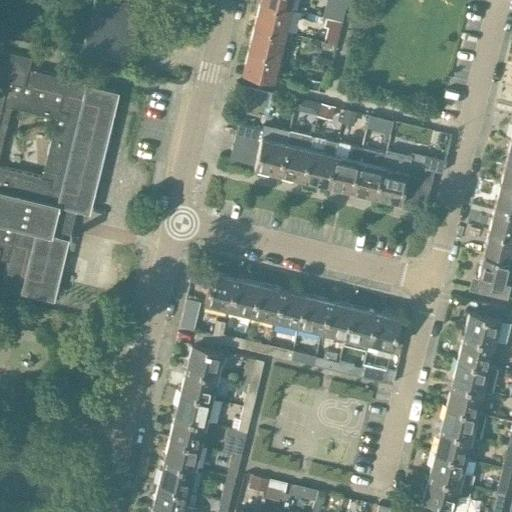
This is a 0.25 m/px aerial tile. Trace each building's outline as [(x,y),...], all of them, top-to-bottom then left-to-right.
[(138,1),(131,0),(91,0),(80,49),(124,59),(138,1)] [(292,0),(259,0),(259,2),(291,9),(292,0)] [(291,9),(259,2),(253,24),(285,32),(291,9)] [(31,7),(28,19),(37,22),(40,9),(31,7)] [(0,23),(0,24),(0,40),(4,41),(8,25),(0,23)] [(248,48),(279,55),(285,32),(253,24),(248,48)] [(30,54),(0,47),(0,252),(7,254),(0,285),(51,297),(66,237),(72,239),(74,232),(70,231),(71,229),(67,225),(72,207),(87,211),(116,90),(71,79),(71,77),(27,66),(30,54)] [(279,55),(248,48),(242,71),(274,79),(279,55)] [(237,121),(235,133),(260,139),(257,151),(254,163),(253,165),(277,171),(285,139),(285,140),(288,128),(262,122),(261,126),(237,121)] [(302,177),(310,145),(312,134),(288,128),(285,140),(285,139),(277,171),(302,177)] [(232,145),(257,151),(260,139),(235,133),(232,145)] [(310,145),(302,177),(326,182),(334,151),(337,140),(325,137),(322,148),(310,145)] [(334,151),(326,182),(350,188),(360,146),(349,143),(347,154),(334,151)] [(254,163),(257,151),(232,145),(229,157),(254,163)] [(360,146),(350,188),(373,194),(384,151),(360,146)] [(384,151),(373,194),(399,200),(400,198),(403,185),(406,173),(431,178),(434,167),(439,169),(442,158),(426,154),(423,165),(409,161),(411,153),(384,147),(384,151)] [(511,160),(505,159),(499,183),(511,185),(511,160)] [(406,173),(403,185),(428,192),(431,178),(406,173)] [(511,185),(499,183),(494,205),(511,209),(511,185)] [(428,192),(403,185),(400,198),(425,204),(428,192)] [(511,209),(494,205),(488,229),(511,234),(511,209)] [(511,234),(488,229),(482,252),(509,259),(511,247),(511,234)] [(482,252),(476,276),(487,279),(483,291),(506,297),(510,284),(503,282),(507,269),(511,269),(511,259),(509,259),(482,252)] [(204,301),(228,307),(236,275),(211,269),(204,301)] [(228,307),(250,312),(258,280),(236,275),(228,307)] [(250,312),(274,318),(282,286),(258,280),(250,312)] [(274,318),(297,323),(305,292),(282,286),(274,318)] [(297,323),(321,329),(328,298),(305,292),(297,323)] [(321,329),(344,335),(351,303),(328,298),(321,329)] [(468,309),(462,333),(494,340),(500,318),(504,319),(507,306),(481,300),(477,312),(468,309)] [(344,335),(343,342),(366,348),(368,341),(368,340),(375,309),(351,303),(344,335)] [(399,315),(375,309),(368,340),(392,346),(399,315)] [(216,318),(212,333),(221,335),(221,332),(224,320),(216,318)] [(185,365),(217,373),(224,348),(218,346),(219,341),(221,335),(212,333),(196,329),(193,342),(191,341),(185,365)] [(229,333),(227,343),(242,346),(244,337),(229,333)] [(494,340),(462,333),(457,356),(489,364),(494,340)] [(244,337),(242,346),(258,350),(260,341),(244,337)] [(276,345),(274,354),(289,358),(291,348),(276,345)] [(291,348),(289,358),(305,361),(307,352),(291,348)] [(323,356),(320,365),(336,369),(338,360),(323,356)] [(457,356),(451,379),(483,387),(491,389),(497,366),(489,364),(457,356)] [(254,357),(250,373),(259,375),(263,359),(254,357)] [(338,360),(336,369),(352,372),(354,364),(338,360)] [(362,366),(359,374),(383,380),(387,367),(363,361),(362,366)] [(217,373),(185,365),(179,388),(212,396),(217,373)] [(483,387),(451,379),(445,402),(477,410),(483,387)] [(212,396),(179,388),(174,412),(206,420),(212,396)] [(246,389),(243,404),(251,406),(255,390),(246,388),(246,389)] [(445,402),(439,426),(471,434),(479,436),(485,412),(477,410),(445,402)] [(239,417),(239,419),(248,421),(251,406),(243,404),(242,404),(239,417)] [(206,420),(174,412),(168,435),(201,443),(206,420)] [(433,450),(465,458),(471,434),(439,426),(433,450)] [(201,443),(168,435),(163,458),(195,466),(201,443)] [(235,435),(231,450),(235,451),(240,452),(244,437),(235,435)] [(231,450),(228,465),(236,468),(240,452),(235,451),(231,450)] [(465,458),(433,450),(428,473),(471,483),(474,473),(463,470),(465,458)] [(511,451),(505,450),(501,467),(510,469),(511,460),(511,451)] [(163,458),(157,482),(189,490),(195,466),(163,458)] [(501,467),(498,481),(506,483),(510,469),(501,467)] [(471,483),(428,473),(422,497),(454,505),(457,492),(468,495),(471,483)] [(157,482),(151,505),(179,511),(200,511),(202,506),(186,502),(189,490),(157,482)] [(224,482),(220,498),(228,500),(229,500),(233,484),(224,482)] [(484,506),(482,511),(499,511),(503,499),(494,497),(491,508),(484,506)] [(220,498),(216,511),(225,511),(229,500),(228,500),(220,498)]
